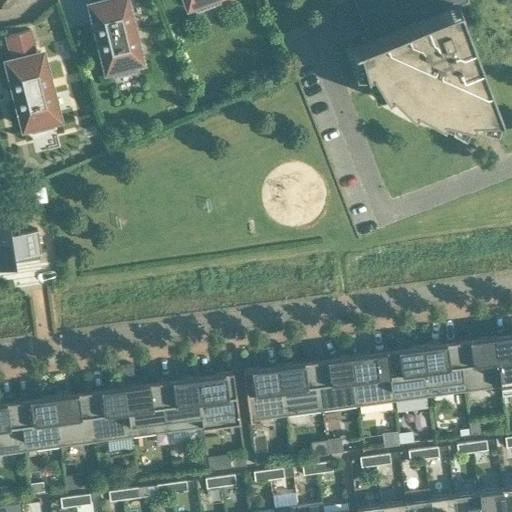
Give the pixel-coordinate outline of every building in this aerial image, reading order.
[(90,3),(106,69),(111,68),(113,76),(138,70),(136,62),(141,61),(125,0),(93,0),(94,2),(90,3)] [(186,0),(188,5),(192,3),(195,11),(220,2),(219,0),(186,0)] [(470,4),(468,0),(335,0),(337,2),(343,0),(353,0),(366,32),(369,41),(459,6),(459,8),(470,4)] [(502,118),(459,8),(459,6),(369,41),(352,47),(352,49),(358,47),(365,72),(367,71),(366,70),(371,69),(385,94),(387,93),(390,91),(411,111),(413,110),(412,109),(415,106),(441,120),(441,119),(441,118),(443,114),(472,122),(472,120),(471,120),(472,115),(499,115),(500,119),(502,118)] [(37,53),(30,29),(5,35),(11,59),(7,61),(23,126),(28,125),(30,133),(55,127),(53,119),(58,118),(41,52),(37,53)] [(0,265),(14,263),(12,255),(40,251),(37,229),(9,233),(7,218),(0,218),(0,265)] [(511,332),(511,333),(511,338),(495,340),(493,340),(500,386),(501,394),(511,392),(511,332)] [(493,340),(495,340),(494,335),(475,337),(476,343),(458,345),(464,391),(500,386),(493,340)] [(464,391),(458,345),(440,347),(439,342),(421,345),(428,395),(464,391)] [(428,395),(421,345),(404,347),(405,352),(386,355),(393,400),(428,395)] [(393,400),(386,355),(369,357),(368,352),(350,354),(357,405),(393,400)] [(357,405),(350,354),(333,357),(333,362),(315,364),(321,410),(357,405)] [(321,410),(315,364),(297,367),(297,362),(278,364),(278,369),(280,369),(286,415),(321,410)] [(280,369),(278,369),(262,372),(261,367),(242,369),(249,420),(286,415),(280,369)] [(239,421),(232,370),(214,373),(214,378),(197,380),(196,381),(202,426),(239,421)] [(196,381),(197,380),(197,375),(178,378),(179,383),(160,385),(167,431),(202,426),(196,381)] [(167,431),(160,385),(143,388),(142,383),(124,385),(131,436),(167,431)] [(131,436),(124,385),(107,387),(107,393),(89,395),(95,441),(131,436)] [(95,441),(89,395),(71,397),(71,392),(53,395),(60,445),(95,441)] [(60,445),(53,395),(35,397),(36,402),(18,405),(24,450),(60,445)] [(0,453),(24,450),(18,405),(0,407),(0,453)] [(388,422),(419,420),(418,405),(387,407),(388,422)] [(317,427),(346,425),(345,410),(316,411),(317,427)] [(479,423),(469,424),(470,434),(481,433),(480,432),(479,423)] [(398,444),(397,433),(396,431),(382,432),(384,446),(398,444)] [(412,431),(397,433),(398,444),(413,442),(412,431)] [(340,436),(325,438),(327,453),(342,451),(340,436)] [(325,438),(310,440),(312,455),(327,453),(325,438)] [(487,449),(486,439),(471,441),(472,451),(487,449)] [(472,451),(471,441),(456,443),(458,453),(472,451)] [(439,456),(437,445),(422,447),(424,458),(439,456)] [(424,458),(422,447),(408,449),(409,460),(424,458)] [(390,462),(389,452),(374,454),(376,464),(390,462)] [(244,453),(229,455),(231,466),(245,465),(244,453)] [(376,464),(374,454),(359,456),(361,466),(376,464)] [(207,458),(194,459),(195,471),(209,469),(207,458)] [(117,473),(141,472),(140,460),(117,461),(117,473)] [(332,470),(331,460),(316,462),(318,472),(332,470)] [(318,472),(316,462),(302,464),(303,474),(318,472)] [(284,477),(283,466),(268,468),(269,479),(284,477)] [(269,479),(268,468),(253,470),(255,481),(269,479)] [(79,473),(64,475),(66,488),(81,486),(79,473)] [(236,483),(234,473),(219,475),(221,485),(236,483)] [(221,485),(219,475),(205,477),(206,487),(221,485)] [(187,490),(186,480),(171,482),(172,492),(187,490)] [(172,492),(171,482),(156,484),(158,494),(172,492)] [(511,511),(511,485),(501,487),(504,511),(511,511)] [(139,496),(138,486),(123,488),(124,498),(139,496)] [(504,511),(501,487),(477,490),(480,511),(504,511)] [(124,498),(123,488),(108,490),(109,500),(124,498)] [(480,511),(477,490),(453,493),(455,511),(480,511)] [(91,503),(89,493),(74,495),(76,505),(91,503)] [(455,511),(453,493),(429,497),(431,511),(455,511)] [(76,505),(74,495),(60,497),(61,507),(76,505)] [(431,511),(429,497),(405,500),(406,511),(431,511)] [(406,511),(405,500),(381,503),(382,511),(406,511)] [(321,501),(297,504),(298,511),(322,511),(323,511),(321,501)] [(22,511),(21,502),(6,504),(6,511),(22,511)] [(382,511),(381,503),(356,507),(356,511),(382,511)]
